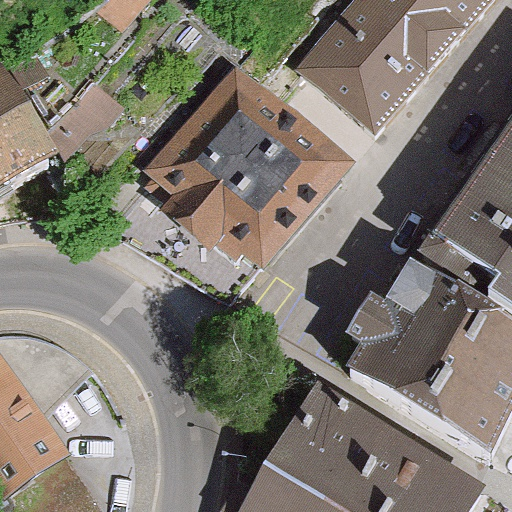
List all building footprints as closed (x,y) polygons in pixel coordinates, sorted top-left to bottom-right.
[(358,0),(297,71),(376,138),(494,0),(358,0)] [(352,161),(236,63),(144,170),(176,197),(163,213),(207,250),(221,234),(261,268),(352,161)] [(0,184),(46,157),(0,81),(0,184)] [(511,132),(431,248),(433,250),(423,264),(511,324),(511,132)] [(511,336),(415,275),(386,321),(371,312),(352,343),(367,352),(350,380),(489,466),(511,419),(511,336)] [(0,338),(0,357),(44,420),(91,374),(72,354),(49,343),(24,337),(2,338),(0,338)] [(0,357),(0,497),(3,502),(69,457),(44,420),(0,357)] [(471,511),(480,498),(320,397),(259,500),(240,489),(227,511),(471,511)] [(0,511),(104,511),(69,457),(3,502),(0,504),(0,511)]
